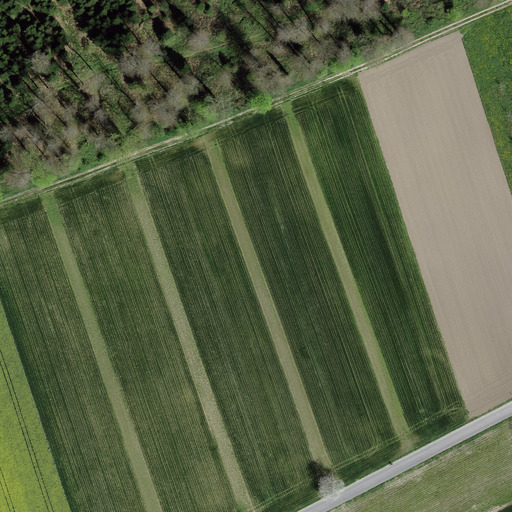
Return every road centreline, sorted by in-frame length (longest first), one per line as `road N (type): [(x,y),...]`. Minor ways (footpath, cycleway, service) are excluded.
road 1 (track): [(511,3),(0,203)]
road 2 (unclassified): [(320,511),(511,412)]
